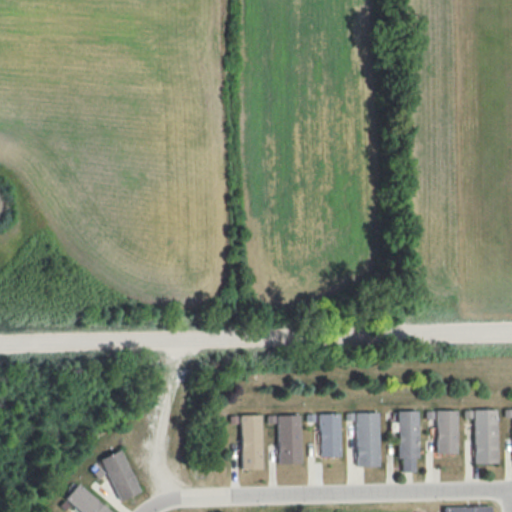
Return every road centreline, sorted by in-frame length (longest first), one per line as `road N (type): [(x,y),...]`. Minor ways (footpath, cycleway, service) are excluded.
road 1 (residential): [(0,345),(511,335)]
road 2 (residential): [(511,487),(179,497),(140,511)]
